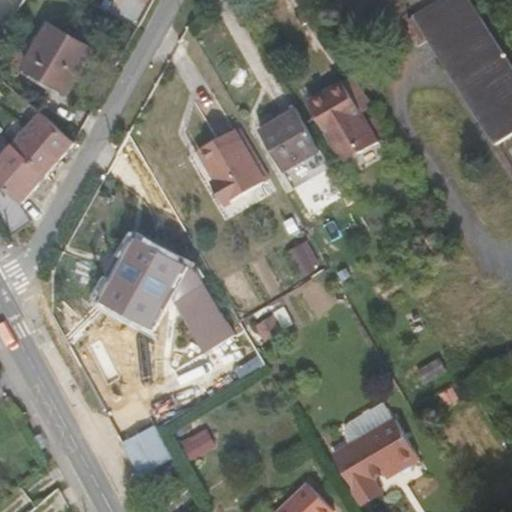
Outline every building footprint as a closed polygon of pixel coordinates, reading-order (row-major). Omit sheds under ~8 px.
[(418,17),(511,164),(511,63),(472,0),(411,0),(421,15),(418,17)] [(96,51),(50,24),(25,68),(70,94),(96,51)] [(364,113),(365,115),(376,108),(357,75),(345,82),(364,113)] [(364,113),(345,82),(344,80),(307,101),(345,167),(382,145),(365,115),(364,113)] [(287,173),(325,151),(300,109),(262,131),(287,173)] [(64,157),(77,143),(41,113),(0,160),(0,185),(7,192),(23,206),(47,177),(64,157)] [(231,203),(233,202),(266,182),(236,131),(201,151),(217,179),(231,203)] [(235,205),(233,202),(231,203),(217,179),(212,183),(228,209),(235,205)] [(23,206),(7,192),(0,195),(0,220),(11,237),(33,223),(22,207),(23,206)] [(179,263),(137,240),(125,262),(118,258),(109,275),(116,279),(105,301),(145,323),(168,283),(179,263)] [(390,254),(400,272),(418,262),(407,244),(390,254)] [(307,279),(318,272),(303,246),(291,253),(307,279)] [(179,263),(168,283),(179,289),(190,269),(179,263)] [(285,331),(276,316),(256,327),(265,342),(285,331)] [(446,374),(438,360),(418,371),(426,385),(446,374)] [(163,425),(177,417),(166,398),(152,406),(163,425)] [(358,419),(367,436),(397,419),(387,402),(358,419)] [(335,455),(362,502),(383,490),(378,480),(386,476),(388,480),(421,461),(397,419),(367,436),(335,455)] [(122,439),(148,486),(175,462),(159,433),(153,422),(122,439)] [(181,439),(188,459),(219,449),(212,428),(181,439)] [(169,511),(186,502),(175,485),(159,495),(169,511)] [(331,511),(309,487),(282,511),(331,511)] [(385,494),(383,490),(362,502),(364,506),(385,494)]
